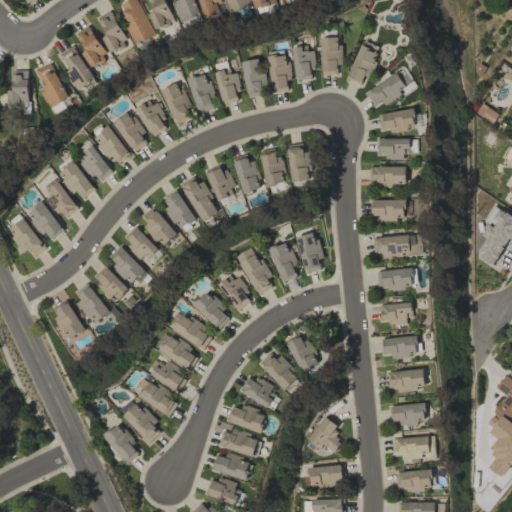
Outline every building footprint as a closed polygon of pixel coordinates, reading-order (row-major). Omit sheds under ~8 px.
[(135,44),(154,35),(137,0),(127,0),(117,5),(135,44)] [(148,0),(153,11),(149,13),(156,29),(174,21),(165,0),(148,0)] [(174,0),(181,21),(199,15),(194,0),(174,0)] [(222,1),(221,0),(198,0),(206,18),(220,13),(217,3),(222,1)] [(251,5),(248,0),(224,0),(229,13),(251,5)] [(252,0),(256,9),(277,2),(276,0),(252,0)] [(110,10),(96,17),(106,35),(102,37),(110,52),(127,43),(110,10)] [(92,68),(108,57),(86,25),(75,33),(85,48),(80,51),(92,68)] [(321,75),(337,74),(336,65),(341,64),(340,37),(320,37),(321,75)] [(348,78),(365,84),(378,46),(361,40),(348,78)] [(93,79),(73,45),(57,55),(78,89),(93,79)] [(313,50),(301,51),(301,46),(291,47),(294,80),(311,78),(310,69),(315,69),(313,50)] [(266,53),(272,92),(288,90),(286,80),(290,80),(286,51),(266,53)] [(247,98),(263,95),(261,86),(265,85),(260,57),(240,61),(247,98)] [(68,96),(49,62),(35,70),(45,86),(39,90),(49,107),(68,96)] [(365,92),(374,106),(382,101),(385,104),(415,86),(403,68),(365,92)] [(233,71),(225,73),(223,69),(213,72),(223,104),(242,98),(233,71)] [(8,90),(8,109),(28,109),(27,70),(13,70),(13,90),(8,90)] [(187,78),(197,113),(213,108),(210,98),(213,97),(206,72),(187,78)] [(174,124),(190,118),(186,108),(189,107),(179,82),(161,89),(174,124)] [(150,105),(145,95),(133,101),(149,135),(168,127),(156,102),(150,105)] [(492,123),(497,113),(480,104),(474,113),(492,123)] [(377,114),(381,131),(390,129),(391,132),(416,127),(413,107),(377,114)] [(145,132),(128,110),(111,122),(134,152),(146,142),(141,135),(145,132)] [(93,136),(114,165),(129,153),(108,125),(93,136)] [(410,138),(378,138),(378,153),(386,153),(386,159),(404,159),(404,153),(410,153),(410,138)] [(292,182),(312,179),(308,151),(304,152),(302,143),(287,145),(292,182)] [(96,183),(112,171),(92,146),(77,158),(96,183)] [(286,183),(281,151),(261,154),(266,186),(286,183)] [(255,160),(249,162),(246,153),(231,159),(244,193),(260,187),(258,179),(262,178),(255,160)] [(77,200),(93,190),(74,160),(58,170),(77,200)] [(236,193),(222,163),(205,171),(219,201),(236,193)] [(407,185),(406,166),(369,166),(370,185),(407,185)] [(220,211),(202,182),(198,184),(193,176),(180,184),(203,222),(220,211)] [(78,207),(57,181),(42,193),(63,219),(78,207)] [(178,230),(195,221),(178,188),(163,196),(168,206),(166,207),(178,230)] [(398,220),(398,216),(406,216),(406,200),(372,199),(371,220),(398,220)] [(26,212),(47,241),(63,230),(42,201),(26,212)] [(141,216),(148,223),(144,226),(163,247),(178,233),(153,205),(141,216)] [(482,222),(490,225),(475,259),(496,268),(511,231),(511,215),(490,205),(482,222)] [(26,249),(31,257),(43,249),(25,217),(7,228),(21,252),(26,249)] [(160,251),(136,225),(122,238),(146,264),(160,251)] [(318,259),(321,258),(315,232),(296,236),(303,273),(320,269),(318,259)] [(373,253),(383,252),(383,256),(423,255),(423,234),(373,236),(373,253)] [(269,247),(279,282),(296,277),(293,265),(295,265),(288,241),(269,247)] [(107,258),(133,286),(147,273),(120,245),(107,258)] [(251,245),(233,256),(258,295),(272,287),(267,279),(270,277),(251,245)] [(115,301),(128,288),(106,265),(92,277),(115,301)] [(377,269),(378,286),(387,286),(388,291),(406,290),(406,285),(415,285),(414,268),(377,269)] [(237,311),(252,299),(231,272),(216,284),(237,311)] [(75,291),(81,299),(77,303),(95,324),(110,311),(86,282),(75,291)] [(229,317),(220,311),(224,306),(204,290),(191,306),(219,329),(229,317)] [(67,339),(84,331),(69,301),(53,309),(67,339)] [(380,320),(388,320),(388,322),(413,321),(412,302),(379,304),(380,320)] [(211,336),(203,331),(205,327),(182,313),(171,330),(203,349),(211,336)] [(196,356),(188,351),(190,347),(170,334),(159,351),(188,370),(196,356)] [(421,354),(418,334),(381,339),(382,354),(391,353),(392,358),(421,354)] [(320,364),(307,335),(288,343),(300,372),(320,364)] [(271,350),(258,364),(286,390),(299,376),(271,350)] [(162,365),(158,362),(150,374),(177,392),(188,376),(165,360),(162,365)] [(388,388),(397,387),(397,390),(425,389),(424,369),(387,370),(388,388)] [(491,412),(500,420),(502,418),(511,425),(511,424),(511,380),(505,374),(494,387),(504,396),(491,412)] [(255,381),(247,376),(239,391),(270,407),(276,395),(270,392),(274,385),(257,376),(255,381)] [(170,415),(177,402),(167,397),(170,392),(148,380),(139,398),(170,415)] [(153,424),(156,422),(131,397),(117,411),(148,443),(160,432),(153,424)] [(390,404),(391,424),(426,422),(425,403),(390,404)] [(227,423),(262,431),(266,412),(231,404),(227,423)] [(321,444),(333,452),(340,441),(332,436),(338,426),(323,416),(307,440),(319,448),(321,444)] [(140,452),(119,423),(103,434),(124,463),(140,452)] [(222,430),(217,445),(257,458),(263,438),(232,429),(231,432),(222,430)] [(395,459),(426,456),(426,459),(436,458),(434,435),(393,438),(395,459)] [(252,460),(227,453),(226,457),(215,454),(211,470),(246,480),(252,460)] [(310,487),(343,483),(340,464),(308,467),(310,487)] [(396,471),(397,490),(433,489),(432,470),(396,471)] [(205,495),(235,504),(241,484),(211,476),(205,495)] [(190,511),(216,511),(205,499),(190,511)] [(341,511),(342,499),(302,499),(302,511),(341,511)] [(435,511),(436,502),(398,501),(397,511),(435,511)]
